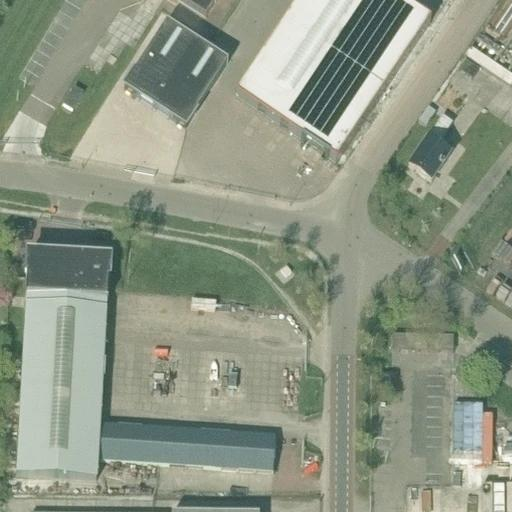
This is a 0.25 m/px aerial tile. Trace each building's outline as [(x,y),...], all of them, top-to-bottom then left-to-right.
[(217,0),(178,0),(206,18),(217,0)] [(393,0),(300,0),(235,97),(335,165),(430,25),(393,0)] [(124,91),(185,130),(228,65),(166,25),(124,91)] [(466,62),(458,73),(468,79),(475,68),(466,62)] [(73,113),(84,95),(74,90),(63,107),(73,113)] [(114,126),(124,110),(115,104),(105,120),(114,126)] [(438,147),(453,125),(443,119),(409,169),(432,184),(451,156),(438,147)] [(108,262),(27,258),(15,479),(96,484),(108,262)] [(453,356),(453,339),(392,338),(392,355),(453,356)] [(272,475),(274,440),(101,429),(98,464),(272,475)]
